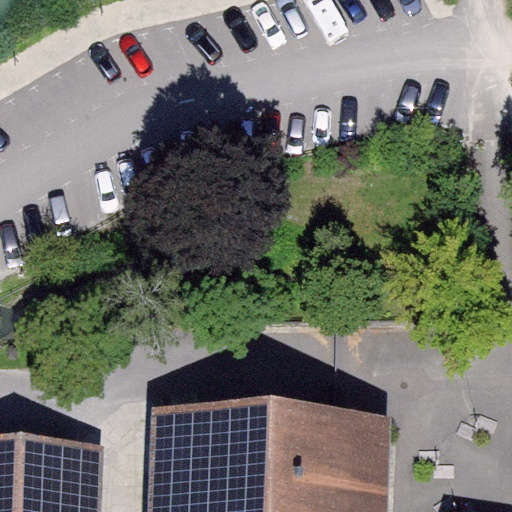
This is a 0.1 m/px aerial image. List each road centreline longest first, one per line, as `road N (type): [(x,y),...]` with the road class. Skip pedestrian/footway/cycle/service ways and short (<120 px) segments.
road 1 (track): [(511,362),(400,385),(0,399)]
road 2 (track): [(487,60),(511,308)]
road 3 (track): [(511,372),(446,511)]
